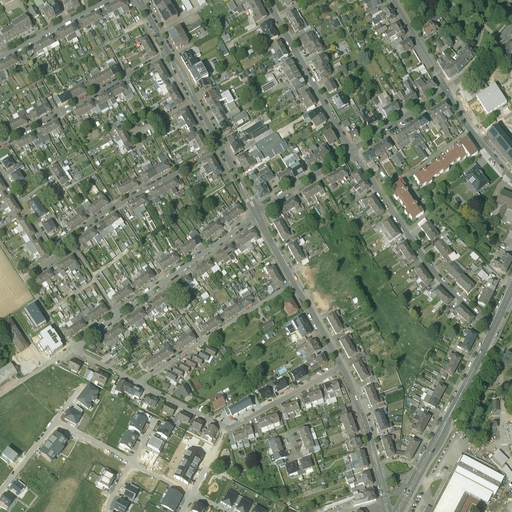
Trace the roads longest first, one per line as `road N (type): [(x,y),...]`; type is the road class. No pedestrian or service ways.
road 1 (residential): [(351,151),(441,280),(493,327)]
road 2 (residential): [(168,53),(4,141)]
road 3 (residential): [(68,240),(221,146)]
road 4 (residential): [(267,0),(351,151)]
road 5 (secondary): [(421,466),(493,327)]
road 6 (residential): [(110,0),(0,58)]
